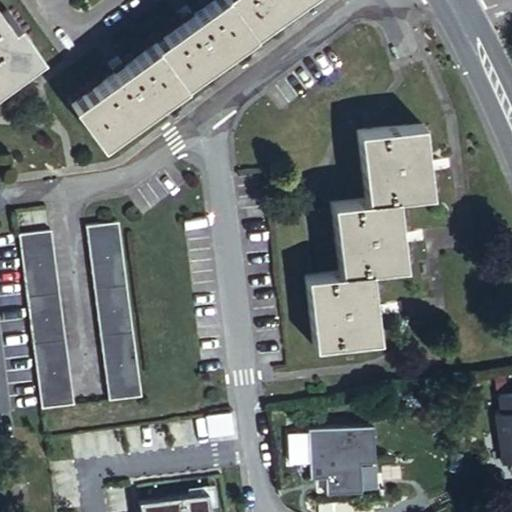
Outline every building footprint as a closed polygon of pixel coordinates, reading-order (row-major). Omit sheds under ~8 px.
[(123,60),(110,69),(68,99),(95,137),(288,0),(207,0),(194,9),(183,18),(123,60)] [(177,12),(183,18),(194,9),(190,2),(177,12)] [(0,9),(0,87),(42,58),(16,23),(12,26),(0,9)] [(105,63),(110,69),(123,60),(118,54),(105,63)] [(301,273),(310,341),(377,334),(367,265),(398,261),(388,192),(425,185),(417,121),(351,128),(359,194),(325,199),(335,269),(301,273)] [(83,217),(106,389),(140,385),(116,213),(83,217)] [(49,222),(13,226),(36,400),(72,394),(49,222)] [(496,403),(504,453),(511,451),(511,382),(499,384),(502,402),(496,403)] [(217,441),(241,439),(239,419),(215,422),(217,441)] [(377,420),(375,421),(309,423),(311,472),(324,473),(325,488),(364,485),(363,461),(378,460),(377,420)] [(214,511),(212,494),(140,504),(140,511),(214,511)]
